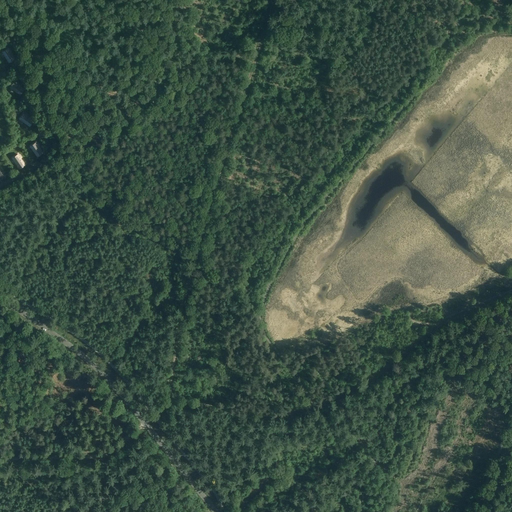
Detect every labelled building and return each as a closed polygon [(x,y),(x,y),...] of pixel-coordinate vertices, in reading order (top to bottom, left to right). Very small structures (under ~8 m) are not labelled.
[(9,62),(15,58),(10,52),(11,51),(10,50),(9,50),(8,48),(3,52),(9,62)] [(10,87),(20,94),(24,88),(17,84),(18,83),(16,82),(16,83),(14,82),(10,87)] [(20,118),(30,125),(33,120),(27,116),(27,115),(26,114),(25,114),(23,113),(20,118)] [(31,146),(38,156),(43,152),(38,146),(39,145),(38,144),(37,144),(36,142),(31,146)] [(13,158),(20,168),(25,164),(20,158),(21,157),(20,156),(19,156),(18,154),(13,158)]
